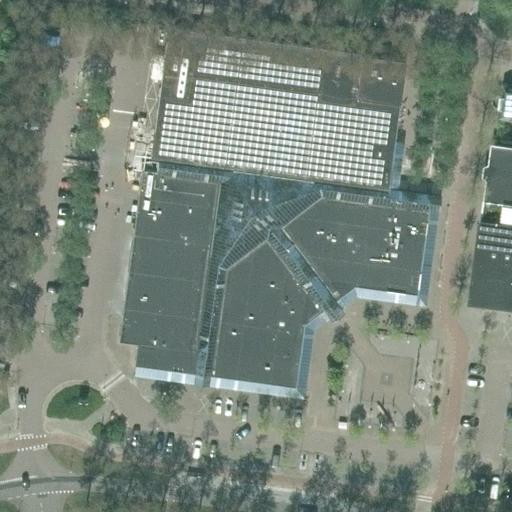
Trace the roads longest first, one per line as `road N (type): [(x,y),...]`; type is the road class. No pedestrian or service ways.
road 1 (residential): [(511,469),(144,418),(86,358)]
road 2 (tertiary): [(300,511),(35,482)]
road 3 (residential): [(35,482),(28,404),(39,376),(86,358)]
